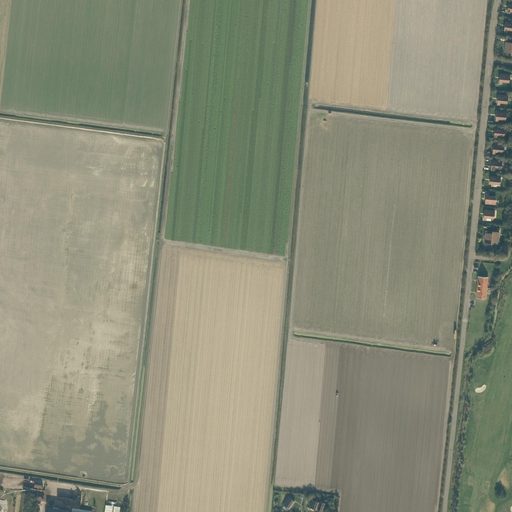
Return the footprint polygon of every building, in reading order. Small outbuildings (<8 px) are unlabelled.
[(510,80),(510,74),(500,73),(499,81),(499,84),(502,84),(502,82),(509,82),(509,80),(510,80)] [(508,101),(508,95),(498,94),(497,102),(497,105),(500,105),(500,102),(507,103),(507,101),(508,101)] [(506,117),(507,112),(496,111),(495,119),(496,119),(495,121),(498,121),(498,119),(505,119),(506,117)] [(505,133),(505,128),(495,127),(494,135),(494,137),(497,138),(497,135),(504,136),(504,133),(505,133)] [(503,150),(504,144),(493,143),(492,151),(493,151),(492,154),(495,154),(495,151),(502,152),(503,149),(503,150)] [(502,166),(502,160),(492,159),(491,167),(491,170),(494,170),(494,168),(501,168),(501,166),(502,166)] [(500,182),(501,177),(490,176),(489,183),(491,183),(491,186),(496,186),(496,184),(499,184),(499,182),(500,182)] [(488,196),(489,193),(486,193),(486,195),(485,203),(495,204),(496,199),(495,199),(495,196),(488,196)] [(494,216),(495,210),(484,209),(483,217),(484,217),(483,220),(491,220),(490,220),(490,218),(493,218),(494,216)] [(499,232),(499,229),(497,229),(496,231),(492,231),(492,234),(491,241),(498,242),(499,236),(499,232)] [(477,287),(486,287),(487,277),(478,276),(478,279),(478,281),(477,282),(477,287)] [(486,298),(486,287),(477,287),(477,292),(477,293),(476,294),(476,297),(486,298)] [(289,498),(282,507),(287,511),(294,501),(289,498)] [(313,500),(310,507),(316,509),(317,509),(319,502),(313,500)] [(319,501),(319,502),(317,509),(323,511),(325,503),(319,501)]
